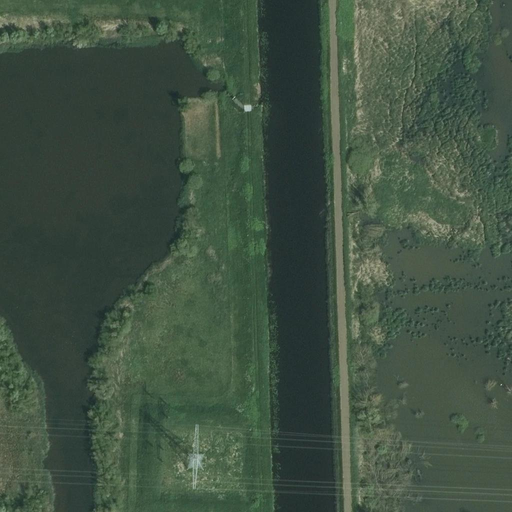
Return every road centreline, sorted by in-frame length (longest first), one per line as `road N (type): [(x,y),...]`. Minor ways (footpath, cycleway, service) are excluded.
road 1 (track): [(261,511),(245,0)]
road 2 (track): [(336,0),(350,511)]
